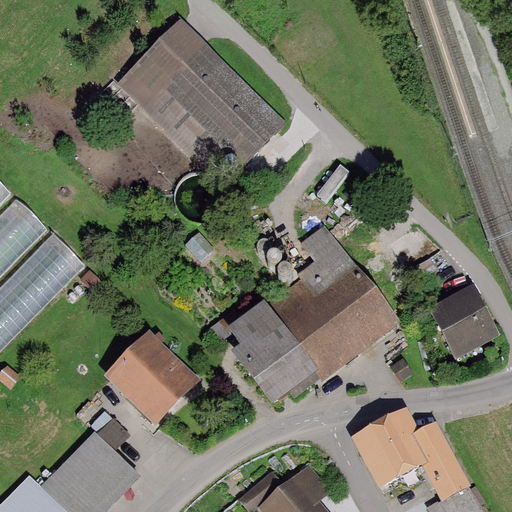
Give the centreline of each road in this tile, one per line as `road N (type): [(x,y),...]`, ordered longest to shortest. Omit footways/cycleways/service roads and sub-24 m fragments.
road 1 (residential): [(511,383),(332,409)]
road 2 (residential): [(332,409),(217,453)]
